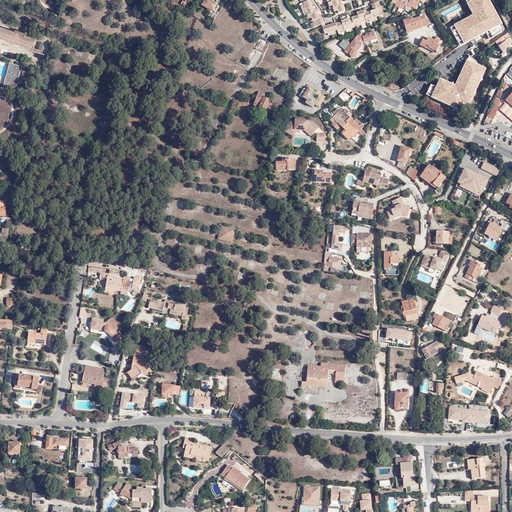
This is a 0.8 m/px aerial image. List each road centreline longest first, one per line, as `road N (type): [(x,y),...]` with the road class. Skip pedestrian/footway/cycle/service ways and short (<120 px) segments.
road 1 (tertiary): [(426,440),(163,418)]
road 2 (residential): [(511,155),(449,279),(473,293)]
road 3 (unknown): [(189,162),(202,155),(269,35),(280,30)]
road 4 (residential): [(56,426),(83,265)]
road 5 (primary): [(511,155),(386,99)]
